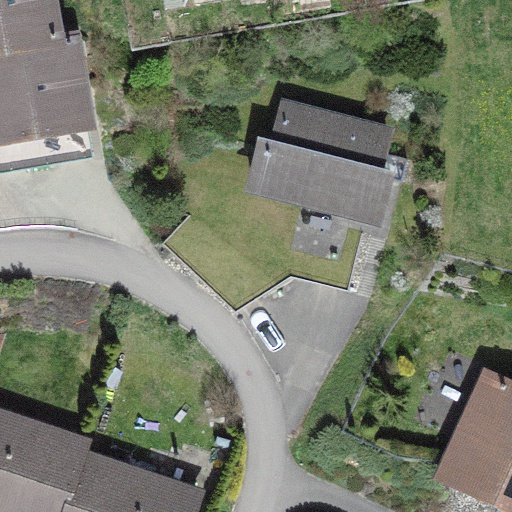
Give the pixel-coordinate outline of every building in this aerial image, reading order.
[(0,0),(0,49),(57,40),(49,0),(0,0)] [(0,170),(92,156),(71,37),(57,40),(0,49),(0,170)] [(284,128),(279,150),(263,146),(252,187),(375,219),(385,178),(400,182),(406,159),(382,153),(387,134),(284,107),(279,127),(284,128)] [(189,216),(162,244),(235,312),(276,286),(189,216)] [(322,223),(308,281),(347,291),(361,233),(322,223)] [(511,387),(486,376),(441,476),(511,508),(511,387)] [(0,511),(64,511),(83,456),(87,445),(0,415),(0,511)] [(83,456),(64,511),(190,511),(197,495),(83,456)]
